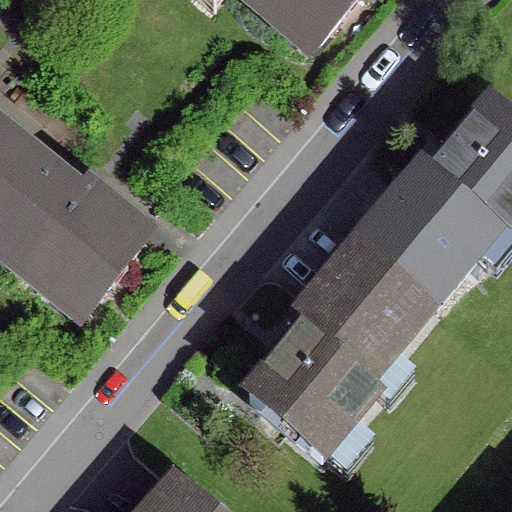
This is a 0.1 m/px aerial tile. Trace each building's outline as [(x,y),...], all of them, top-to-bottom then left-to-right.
[(235,0),(305,59),(352,0),(235,0)] [(407,194),(357,254),(429,314),(496,235),(506,242),(511,234),(511,135),(489,116),(437,177),(424,166),(403,191),(407,194)] [(0,159),(18,137),(0,124),(0,159)] [(0,159),(0,266),(75,327),(152,230),(86,177),(80,184),(18,137),(0,159)] [(372,402),(363,394),(429,314),(357,254),(308,313),(304,310),(283,335),(296,346),(245,407),(317,467),(372,402)] [(223,511),(180,476),(150,511),(223,511)]
